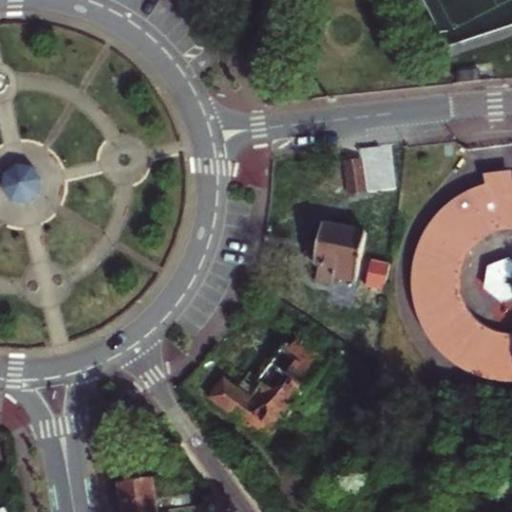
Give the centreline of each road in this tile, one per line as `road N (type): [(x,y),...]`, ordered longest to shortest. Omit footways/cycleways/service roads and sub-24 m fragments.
road 1 (residential): [(206,136),(511,105)]
road 2 (tertiary): [(127,343),(168,307),(197,260),(211,208),(206,136)]
road 3 (tertiary): [(206,136),(185,87),(152,46),(97,10),(62,0)]
road 4 (residential): [(248,511),(127,343)]
road 5 (tertiary): [(69,486),(72,403),(101,358)]
road 6 (tertiary): [(0,376),(36,403),(69,486)]
